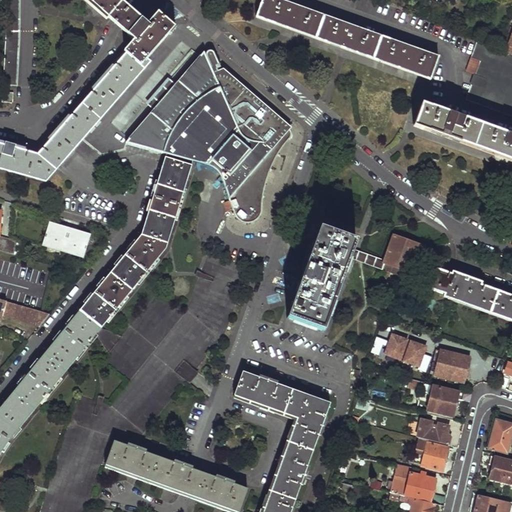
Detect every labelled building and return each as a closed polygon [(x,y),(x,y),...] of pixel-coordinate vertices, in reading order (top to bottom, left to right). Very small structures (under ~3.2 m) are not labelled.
[(0,168),(1,168),(2,165),(44,178),(61,160),(65,155),(68,157),(89,133),(86,131),(109,104),(112,106),(133,82),(130,80),(137,72),(142,67),(141,66),(168,36),(166,34),(173,26),(157,11),(151,17),(154,19),(150,24),(129,6),(121,0),(89,0),(116,23),(138,42),(131,50),(129,48),(125,52),(127,54),(123,59),(116,67),(114,65),(103,77),(92,89),(94,91),(71,118),(68,116),(58,127),(47,139),(50,141),(46,146),(38,154),(26,151),(26,147),(0,140),(0,168)] [(6,43),(3,85),(17,85),(19,44),(19,26),(20,7),(19,0),(5,0),(6,19),(6,34),(6,40),(6,43)] [(276,0),(261,0),(255,17),(264,21),(265,19),(432,79),(439,59),(276,0)] [(502,45),(500,52),(505,54),(505,53),(511,32),(511,28),(505,46),(502,45)] [(480,62),(467,101),(511,116),(511,57),(505,54),(500,52),(479,42),(478,42),(472,60),(480,62)] [(229,106),(213,73),(204,52),(173,88),(166,97),(158,105),(126,143),(128,143),(208,165),(213,167),(216,170),(219,172),(220,175),(228,195),(270,146),(229,106)] [(270,146),(228,195),(236,215),(238,218),(240,220),(242,222),(246,223),(250,223),(254,222),(257,221),(259,218),(260,216),(261,213),(261,210),(262,203),(262,196),(263,190),(265,183),(270,168),(276,155),(279,151),(287,141),(288,139),(289,136),(288,133),(287,132),(291,127),(253,95),(222,69),(213,73),(229,106),(270,146)] [(511,137),(423,105),(416,125),(445,136),(504,157),(511,159),(511,137)] [(0,511),(0,454),(7,443),(15,432),(166,248),(191,164),(166,157),(154,195),(142,235),(135,243),(101,284),(62,333),(24,378),(1,406),(0,407),(0,511)] [(49,222),(42,245),(63,251),(70,228),(49,222)] [(70,228),(63,251),(85,258),(91,235),(70,228)] [(301,273),(285,318),(320,331),(346,257),(350,246),(352,241),(316,229),(301,273)] [(4,237),(0,251),(14,255),(18,242),(4,237)] [(411,261),(430,267),(440,271),(443,261),(414,251),(406,248),(408,243),(391,237),(384,259),(382,263),(407,272),(411,261)] [(18,242),(14,255),(23,257),(27,245),(18,242)] [(416,245),(408,243),(406,248),(414,251),(416,245)] [(382,263),(384,259),(350,246),(346,257),(380,270),(382,263)] [(441,293),(440,298),(511,322),(511,296),(479,285),(480,281),(450,271),(448,274),(430,267),(423,287),(441,293)] [(0,318),(2,319),(3,315),(40,326),(50,314),(0,299),(0,318)] [(418,370),(425,373),(431,356),(424,354),(427,346),(390,333),(387,340),(376,337),(370,353),(378,355),(382,345),(385,346),(382,354),(419,368),(418,370)] [(451,347),(450,353),(458,355),(460,349),(451,347)] [(438,364),(435,375),(464,382),(470,357),(458,355),(450,353),(441,350),(439,358),(437,357),(435,363),(438,364)] [(197,371),(184,360),(175,371),(190,384),(199,373),(197,371)] [(243,373),(234,396),(298,419),(278,475),(264,511),(290,511),(330,403),(243,373)] [(406,373),(405,377),(423,381),(424,377),(406,373)] [(410,382),(409,387),(422,390),(424,383),(422,383),(423,381),(405,377),(404,381),(410,382)] [(432,394),(428,410),(453,416),(455,407),(458,407),(460,399),(469,402),(471,393),(459,390),(458,392),(430,385),(428,392),(428,393),(432,394)] [(357,398),(354,408),(367,411),(370,400),(357,398)] [(511,423),(496,419),(488,448),(507,453),(511,438),(511,423)] [(422,420),(417,438),(421,439),(428,440),(448,445),(451,437),(449,436),(449,435),(447,434),(449,426),(439,423),(438,425),(432,424),(432,422),(422,420)] [(421,439),(415,462),(422,464),(422,466),(442,472),(448,448),(427,442),(428,440),(421,439)] [(114,441),(106,464),(129,472),(132,474),(179,490),(184,492),(220,505),(238,511),(247,488),(193,469),(114,441)] [(493,465),(490,478),(511,483),(511,461),(491,455),(488,464),(493,465)] [(405,494),(431,500),(437,476),(425,473),(424,474),(424,477),(420,476),(410,473),(408,481),(395,478),(390,493),(391,493),(405,496),(405,494)] [(343,482),(341,490),(351,493),(350,495),(353,495),(355,485),(343,482)] [(412,505),(410,511),(432,511),(435,503),(405,496),(391,493),(389,503),(399,505),(400,502),(412,505)] [(478,496),(474,511),(507,511),(509,503),(478,496)]
